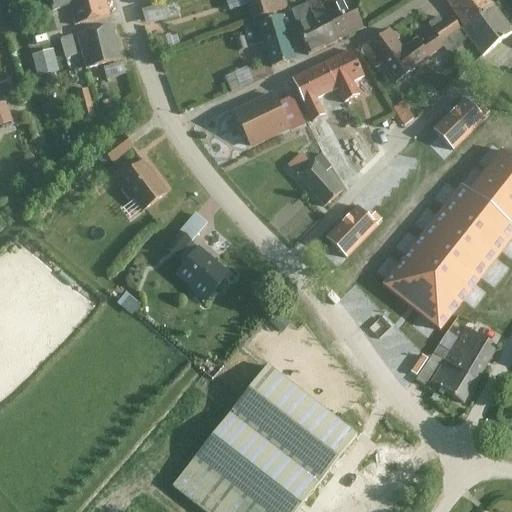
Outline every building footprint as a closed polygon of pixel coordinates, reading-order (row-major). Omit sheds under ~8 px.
[(109,0),(52,0),(56,14),(80,6),(87,28),(116,19),(109,0)] [(254,26),(291,14),(286,0),(228,0),(233,14),(248,9),(254,26)] [(353,0),(327,0),(326,1),(344,39),(368,27),(353,0)] [(496,3),(492,0),(449,0),(449,1),(459,15),(468,26),(496,3)] [(326,1),(299,13),(316,51),(344,39),(326,1)] [(468,26),(458,34),(460,37),(480,60),(511,33),(511,23),(496,3),(468,26)] [(409,53),(420,69),(460,37),(458,34),(468,26),(459,15),(409,53)] [(285,18),(246,33),(254,53),(266,49),(275,71),(301,61),(285,18)] [(119,27),(61,42),(67,61),(83,57),(88,76),(107,71),(111,86),(133,80),(119,27)] [(393,29),(369,45),(396,85),(420,69),(409,53),(393,29)] [(55,51),(33,57),(40,81),(61,74),(55,51)] [(373,74),(361,52),(326,70),(338,93),(347,110),(365,101),(356,83),(373,74)] [(326,70),(297,85),(318,127),(331,121),(321,102),(338,93),(326,70)] [(89,88),(79,91),(88,118),(98,115),(89,88)] [(239,116),(258,155),(299,135),(280,96),(239,116)] [(404,102),(395,108),(407,125),(416,119),(404,102)] [(351,114),(339,120),(358,160),(381,150),(371,127),(359,132),(351,114)] [(123,136),(89,161),(96,171),(110,161),(112,165),(133,149),(123,136)] [(511,212),(511,154),(484,189),(511,212)] [(332,172),(321,157),(298,173),(324,209),(341,190),(326,176),(332,172)] [(143,213),(168,194),(143,162),(114,183),(130,203),(133,200),(143,213)] [(472,180),(387,282),(441,327),(467,297),(498,323),(511,307),(511,305),(490,287),(511,260),(511,212),(484,189),(472,180)] [(165,249),(178,260),(206,225),(193,214),(165,249)] [(209,304),(233,276),(202,250),(179,277),(197,292),(196,294),(209,304)] [(135,275),(144,278),(148,268),(139,264),(135,275)] [(500,348),(470,332),(452,366),(484,380),(500,348)] [(442,362),(428,393),(470,412),(484,380),(452,366),(442,362)] [(297,511),(357,437),(267,367),(172,488),(202,511),(297,511)]
